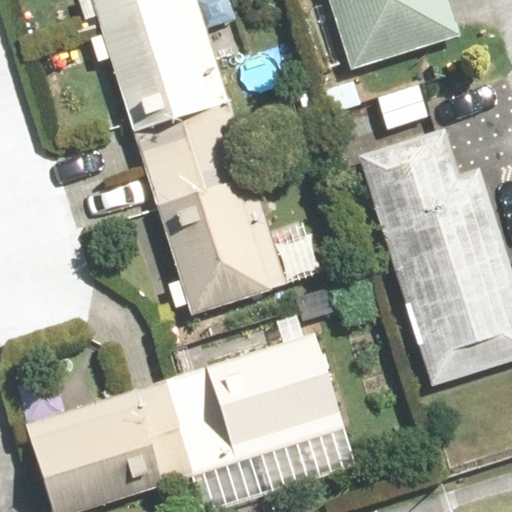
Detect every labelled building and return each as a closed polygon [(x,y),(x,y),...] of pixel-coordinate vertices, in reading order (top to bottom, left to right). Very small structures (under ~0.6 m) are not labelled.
[(180,0),(72,0),(113,144),(213,117),(180,0)] [(313,0),(337,76),(457,39),(445,0),(313,0)] [(416,79),(367,100),(384,139),(433,118),(416,79)] [(511,314),(453,121),(342,154),(415,394),(511,364),(511,314)] [(227,129),(132,155),(181,332),(315,295),(295,222),(256,233),(227,129)] [(295,328),(15,412),(45,511),(85,511),(329,438),(295,328)]
